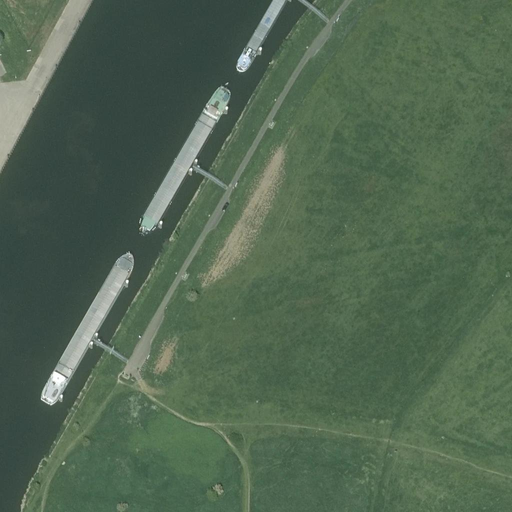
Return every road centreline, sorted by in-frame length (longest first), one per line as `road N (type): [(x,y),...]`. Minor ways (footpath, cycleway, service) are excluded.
road 1 (unclassified): [(356,0),(306,68),(127,376)]
road 2 (unclassified): [(14,116),(79,0)]
